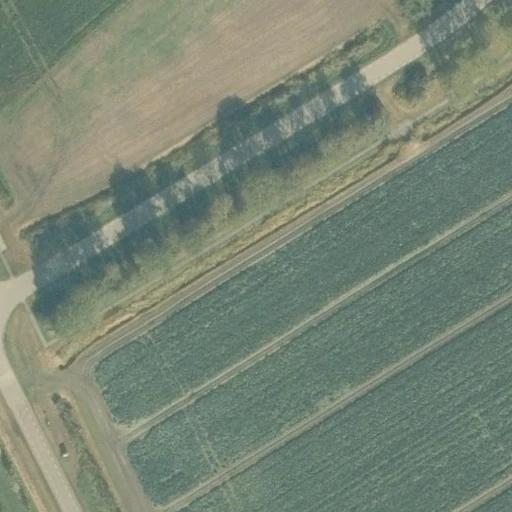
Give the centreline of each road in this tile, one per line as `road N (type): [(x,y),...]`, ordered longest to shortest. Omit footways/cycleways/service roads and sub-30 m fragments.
road 1 (tertiary): [(0,300),(339,100),(479,0)]
road 2 (tertiary): [(67,511),(0,372)]
